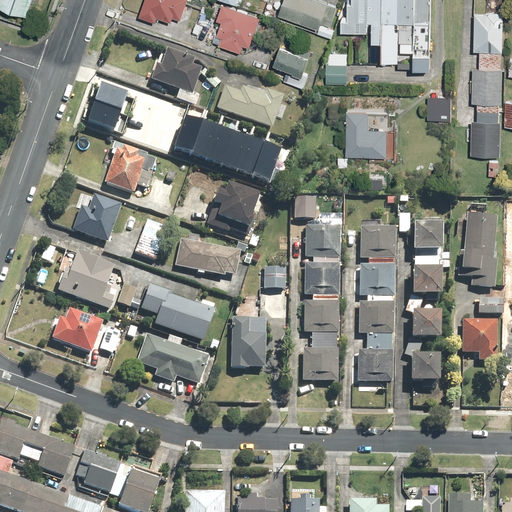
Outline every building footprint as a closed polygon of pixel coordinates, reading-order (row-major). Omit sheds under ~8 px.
[(3,0),(2,5),(29,15),(34,0),(3,0)] [(145,0),(139,18),(155,24),(157,19),(171,24),(172,19),(180,22),(187,0),(145,0)] [(283,0),(278,16),(318,30),(320,25),(329,29),(336,8),(327,5),(328,2),(320,0),(283,0)] [(365,24),(365,0),(351,0),(351,7),(347,7),(347,24),(341,24),(341,33),(365,33),(365,24)] [(380,0),(365,0),(365,24),(372,24),(371,46),(380,46),(380,24),(380,0)] [(398,0),(380,0),(380,24),(380,46),(379,65),(397,65),(397,43),(398,0)] [(412,0),(398,0),(397,43),(412,44),(412,0)] [(430,0),(412,0),(412,44),(412,73),(430,74),(430,0)] [(260,19),(222,6),(216,23),(221,25),(216,38),(221,40),(218,48),(239,55),(242,47),(249,50),(260,19)] [(488,11),(477,11),(477,48),(505,48),(506,9),(489,9),(488,11)] [(158,64),(152,80),(194,95),(204,68),(194,65),(197,59),(168,49),(162,65),(158,64)] [(277,50),(271,69),(292,76),(291,78),(300,81),(308,57),(290,51),(289,54),(277,50)] [(347,64),(327,64),(327,85),(348,84),(347,64)] [(505,66),(475,65),(474,100),(504,100),(505,66)] [(127,94),(100,84),(94,102),(120,112),(127,94)] [(226,86),(218,109),(274,128),(285,95),(268,89),(266,94),(243,86),(241,92),(226,86)] [(455,96),(431,95),(430,118),(454,118),(455,96)] [(120,112),(94,102),(87,121),(113,131),(120,112)] [(371,109),(348,109),(348,154),(390,154),(390,126),(371,126),(371,109)] [(203,120),(186,114),(174,146),(192,152),(203,120)] [(504,119),(474,118),(473,152),(503,153),(504,119)] [(219,126),(203,120),(192,152),(207,158),(219,126)] [(219,126),(207,158),(222,163),(234,132),(219,126)] [(249,137),(234,132),(222,163),(237,169),(249,137)] [(249,137),(237,169),(252,174),(264,143),(249,137)] [(116,156),(106,184),(135,194),(138,186),(147,189),(158,160),(149,156),(149,154),(116,142),(113,150),(114,151),(112,155),(116,156)] [(281,149),(264,143),(252,174),(269,181),(281,149)] [(226,192),(220,190),(208,225),(230,232),(231,229),(251,236),(265,197),(260,195),(261,193),(230,182),(226,192)] [(83,207),(74,230),(109,243),(118,219),(123,205),(96,195),(90,209),(83,207)] [(307,198),(295,198),(295,219),(317,220),(317,199),(307,198)] [(499,217),(468,214),(465,251),(461,251),(459,277),(473,278),(472,287),(496,289),(499,260),(495,259),(499,217)] [(411,216),(401,215),(400,232),(410,233),(411,216)] [(426,224),(416,224),(416,251),(445,251),(445,223),(441,224),(441,219),(426,219),(426,224)] [(167,231),(148,224),(138,252),(157,260),(167,231)] [(342,226),(306,226),(306,258),(341,258),(342,226)] [(397,227),(361,227),(361,259),(397,259),(397,227)] [(182,239),(176,266),(226,277),(226,274),(237,276),(242,251),(182,239)] [(68,270),(60,292),(111,311),(116,297),(106,293),(116,266),(103,261),(103,260),(80,251),(73,272),(68,270)] [(342,264),(306,264),(306,296),(341,296),(342,264)] [(396,265),(360,265),(360,297),(396,297),(396,265)] [(276,268),(265,268),(264,290),(287,290),(287,268),(276,268)] [(444,268),(416,268),(416,295),(444,295),(444,268)] [(159,315),(156,325),(205,342),(217,310),(215,309),(216,305),(203,301),(202,305),(173,295),(173,292),(151,285),(142,310),(159,315)] [(505,300),(480,299),(480,314),(505,315),(505,300)] [(341,301),(305,301),(305,333),(341,333),(341,301)] [(395,302),(360,302),(359,334),(395,334),(395,302)] [(61,318),(53,339),(93,354),(105,322),(71,309),(67,320),(61,318)] [(443,311),(414,311),(414,338),(443,338),(443,311)] [(267,319),(233,318),(232,369),(249,369),(249,368),(267,368),(268,333),(267,333),(267,319)] [(499,320),(463,320),(463,353),(480,354),(480,361),(498,362),(499,320)] [(122,333),(106,327),(98,348),(115,354),(122,333)] [(211,357),(148,334),(138,362),(158,370),(156,377),(175,384),(178,377),(201,385),(211,357)] [(340,349),(304,349),(304,381),(340,381),(340,349)] [(394,350),(359,350),(359,382),(394,382),(394,350)] [(442,355),(414,354),(414,382),(442,382),(442,355)] [(76,447),(3,421),(0,430),(0,452),(20,460),(26,445),(44,451),(39,467),(65,476),(76,447)] [(110,494),(122,499),(120,505),(140,511),(149,511),(161,480),(160,479),(161,476),(134,466),(133,468),(122,464),(122,463),(85,450),(76,476),(86,479),(85,483),(110,492),(110,494)] [(116,511),(0,470),(0,504),(22,511),(116,511)] [(225,511),(226,491),(186,491),(185,511),(225,511)] [(292,491),(291,499),(291,511),(319,511),(320,499),(310,499),(310,491),(292,491)] [(246,498),(238,498),(238,511),(278,511),(278,500),(266,500),(266,498),(258,498),(258,494),(246,493),(246,498)] [(473,494),(451,493),(451,511),(487,511),(487,502),(473,502),(473,494)] [(425,511),(443,511),(443,497),(425,497),(425,501),(408,500),(408,511),(425,511)] [(511,503),(503,503),(503,511),(511,511),(511,498),(511,503)] [(377,499),(350,499),(349,511),(389,511),(390,505),(377,505),(377,499)]
